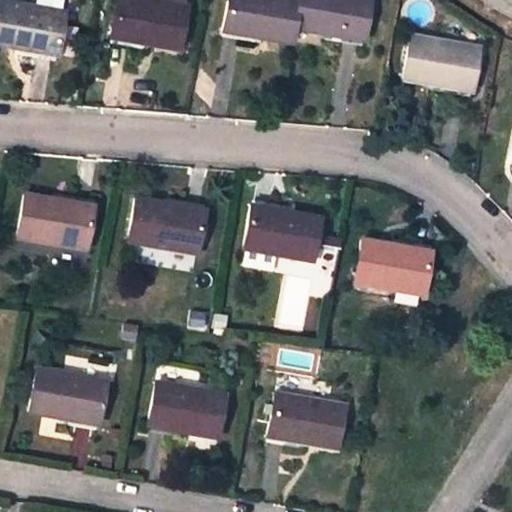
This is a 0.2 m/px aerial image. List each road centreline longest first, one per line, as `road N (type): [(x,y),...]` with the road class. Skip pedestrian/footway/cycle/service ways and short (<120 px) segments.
road 1 (residential): [(511,414),(449,511),(163,511),(0,479)]
road 2 (residential): [(0,119),(359,149),(438,172),(511,250)]
